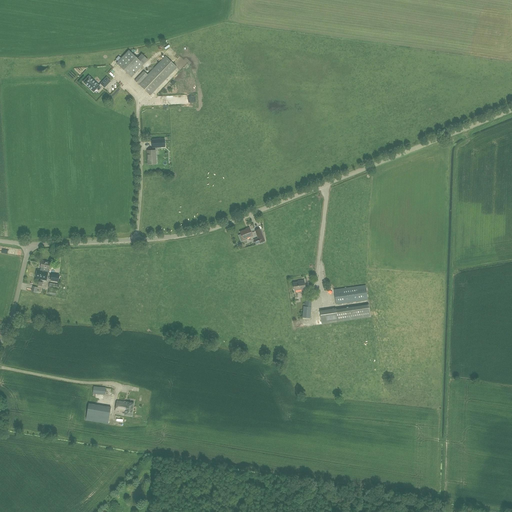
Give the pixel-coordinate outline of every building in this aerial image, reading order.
[(131,77),(143,65),(148,60),(142,54),(137,59),(129,51),(116,63),(131,77)] [(59,72),(98,68),(98,61),(108,60),(108,65),(110,65),(109,52),(67,57),(68,63),(58,64),(59,72)] [(135,81),(138,84),(142,88),(150,96),(177,68),(165,56),(147,75),(144,71),(135,81)] [(111,81),(107,77),(100,84),(101,84),(99,86),(99,85),(99,86),(89,77),(89,76),(88,77),(84,82),(83,82),(84,83),(88,86),(88,87),(89,87),(89,88),(93,91),(94,92),(94,91),(96,89),(99,92),(104,87),(104,88),(111,81)] [(106,86),(116,95),(118,92),(119,94),(127,85),(122,80),(123,79),(120,76),(110,85),(109,84),(106,86)] [(127,87),(122,92),(126,96),(131,90),(127,87)] [(164,139),(152,140),(152,147),(161,147),(161,144),(165,144),(164,139)] [(151,150),(147,151),(148,164),(156,164),(155,150),(151,150)] [(240,232),(241,235),(239,235),(241,241),(247,239),(247,238),(252,236),(249,228),(240,232)] [(265,241),(261,232),(260,229),(255,230),(258,238),(253,240),(255,244),(260,242),(260,243),(265,241)] [(50,269),(51,263),(42,261),(40,267),(41,267),(46,268),(46,269),(46,271),(48,272),(49,269),(50,269)] [(46,281),(48,272),(46,271),(43,270),(43,268),(46,268),(41,267),(40,270),(37,269),(35,278),(46,281)] [(294,290),(306,288),(304,280),(300,281),(300,282),(293,283),(294,290)] [(336,304),(368,300),(366,285),(334,289),(336,304)] [(370,317),(370,312),(369,304),(353,307),(354,319),(370,317)] [(354,319),(353,307),(344,308),(345,320),(354,319)] [(94,386),(93,392),(93,393),(105,394),(106,387),(94,386)] [(132,416),(134,403),(127,402),(117,401),(115,411),(125,413),(125,415),(132,416)] [(90,421),(109,423),(111,410),(92,407),(90,421)]
